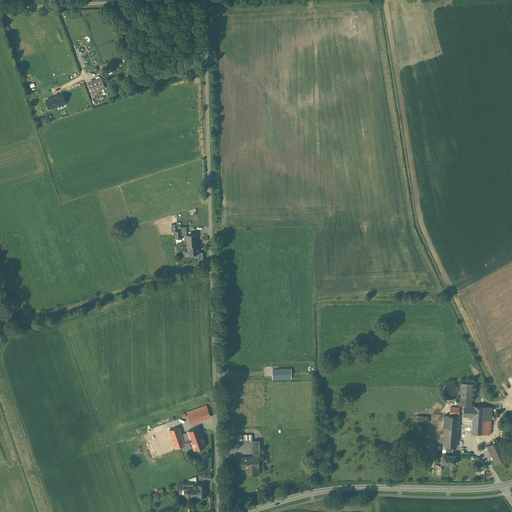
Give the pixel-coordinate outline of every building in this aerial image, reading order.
[(105,88),(101,78),(89,83),(92,92),(105,88)] [(62,93),(45,100),(49,109),(56,106),(56,107),(66,102),(62,93)] [(192,253),(191,234),(182,234),(182,227),(176,227),(176,230),(171,230),(171,223),(167,223),(167,239),(180,239),(180,256),(189,256),(189,262),(197,261),(197,253),(192,253)] [(289,368),(272,368),(272,380),(290,379),(289,368)] [(473,405),(474,383),(459,382),(458,406),(463,407),(463,416),(472,417),(471,433),(490,434),(492,406),(473,405)] [(444,388),(443,391),(443,393),(444,396),(446,397),(448,399),(451,399),(453,399),(456,397),(457,396),(458,393),(459,391),(458,388),(457,386),(455,385),(452,384),(450,384),(447,385),(445,386),(444,388)] [(206,417),(202,406),(182,413),(185,424),(206,417)] [(457,446),(459,415),(444,414),(442,446),(457,446)] [(191,443),(189,439),(183,440),(179,427),(165,431),(171,450),(191,443)] [(189,439),(191,443),(193,450),(206,446),(200,428),(187,432),(189,439)] [(161,436),(151,440),(156,453),(166,449),(165,445),(163,445),(161,436)] [(497,440),(486,446),(495,464),(506,458),(497,440)] [(455,465),(456,454),(442,453),(441,464),(455,465)] [(253,457),(238,457),(239,468),(252,468),(252,471),(258,471),(258,468),(258,457),(253,457)] [(206,496),(206,484),(193,484),(193,481),(183,481),(183,483),(177,483),(177,491),(190,491),(190,497),(206,496)]
